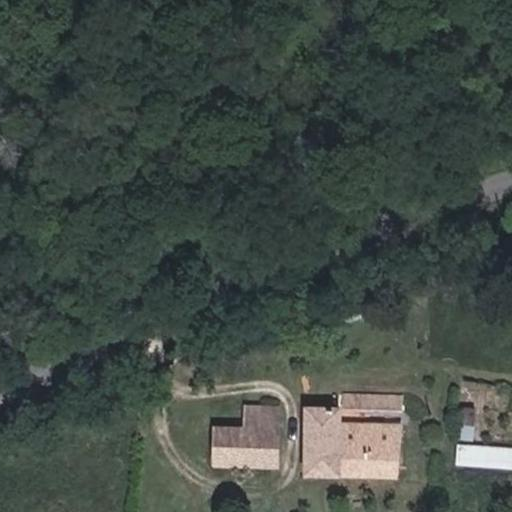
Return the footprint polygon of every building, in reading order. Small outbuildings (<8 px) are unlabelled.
[(405,387),(390,388),(390,404),(405,404),(405,387)] [(349,389),(348,403),(360,403),(360,388),(349,389)] [(360,403),(390,404),(390,388),(360,388),(360,403)] [(282,424),(283,403),(283,400),(252,399),(252,423),(282,424)] [(479,440),(480,402),(464,402),(464,438),(479,440)] [(312,416),(341,416),(341,404),(311,403),(312,416)] [(406,417),(341,416),(312,416),(312,470),(405,469),(406,417)] [(221,458),(280,459),(282,424),(252,423),(222,423),(221,458)] [(511,444),(458,440),(456,462),(511,466),(511,444)]
